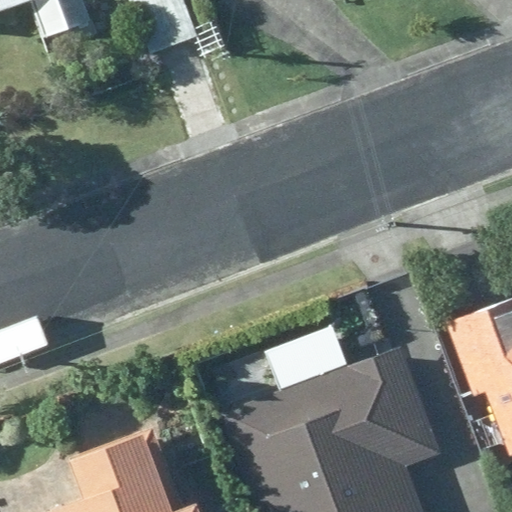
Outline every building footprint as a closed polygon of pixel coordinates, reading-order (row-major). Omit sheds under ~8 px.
[(0,0),(0,11),(29,2),(28,0),(0,0)] [(192,0),(123,0),(142,60),(205,40),(192,0)] [(511,296),(458,315),(507,457),(511,455),(511,296)] [(381,350),(219,408),(256,511),(419,511),(403,464),(432,453),(411,395),(398,396),(381,350)] [(191,511),(159,431),(78,464),(90,494),(45,511),(191,511)]
